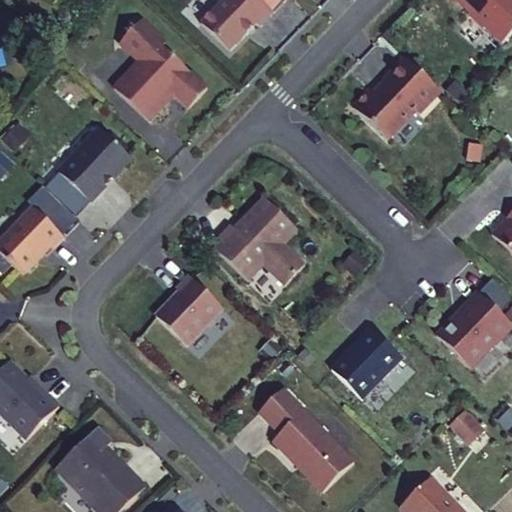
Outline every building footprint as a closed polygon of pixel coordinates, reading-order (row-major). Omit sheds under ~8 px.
[(275,16),(258,0),(228,0),(203,27),(232,54),(259,26),(263,29),(275,16)] [(258,0),(275,16),(287,3),(284,0),(258,0)] [(511,0),(456,0),(472,15),(471,16),(485,30),(487,29),(504,46),(511,37),(511,0)] [(191,110),(209,91),(161,45),(165,42),(144,22),(122,45),(141,64),(116,90),(151,123),(170,103),(167,101),(174,94),(191,110)] [(420,116),(441,94),(405,59),(384,81),(391,88),(383,96),(377,96),(371,90),(353,109),(387,142),(416,113),(420,116)] [(19,124),(2,141),(14,153),(31,136),(19,124)] [(99,137),(107,136),(101,130),(79,153),(84,153),(99,137)] [(115,181),(133,161),(107,136),(99,137),(84,153),(79,153),(60,174),(92,205),(108,188),(107,187),(113,180),(115,181)] [(16,165),(1,153),(0,153),(0,181),(0,182),(16,165)] [(79,219),(92,205),(60,174),(46,188),(79,219)] [(28,203),(34,209),(65,238),(79,223),(42,188),(28,203)] [(299,232),(266,200),(243,224),(245,227),(239,234),(233,228),(220,242),(223,244),(216,252),(249,284),(265,267),(287,288),(307,267),(285,247),(299,232)] [(65,238),(34,209),(0,244),(0,254),(21,275),(24,272),(27,275),(52,249),(55,251),(66,239),(65,238)] [(511,222),(509,220),(493,237),(511,255),(511,222)] [(224,310),(191,279),(179,292),(180,294),(157,318),(188,348),(224,310)] [(511,333),(511,326),(480,296),(466,311),(468,313),(459,322),(456,319),(438,339),(471,371),(494,347),(497,349),(511,333)] [(403,360),(372,330),(332,372),(363,402),(403,360)] [(0,374),(0,413),(28,441),(61,408),(40,388),(38,390),(11,363),(0,374)] [(324,495),(355,465),(284,391),(260,414),(282,436),(274,443),(324,495)] [(469,444),(483,430),(469,416),(455,430),(469,444)] [(58,471),(98,511),(124,511),(147,490),(107,450),(113,445),(99,430),(58,471)] [(463,511),(432,480),(405,506),(405,511),(463,511)]
